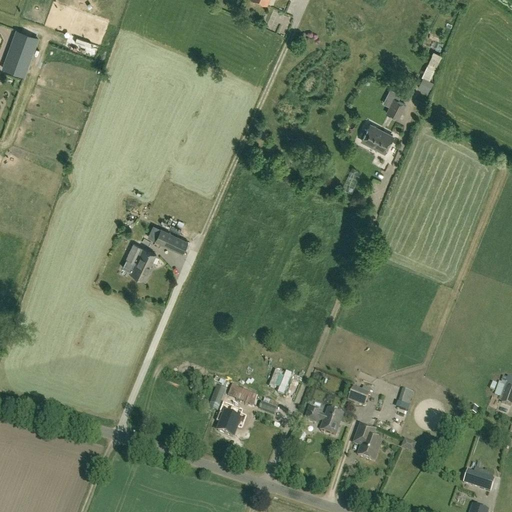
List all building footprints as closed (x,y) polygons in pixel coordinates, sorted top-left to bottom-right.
[(3,69),(24,76),(38,39),(16,31),(3,69)] [(420,78),(414,91),(424,96),(430,83),(420,78)] [(399,119),(406,105),(394,99),(387,114),(399,119)] [(395,137),(371,126),(363,143),(387,153),(395,137)] [(167,223),(165,228),(176,233),(178,228),(167,223)] [(188,241),(161,229),(155,241),(182,253),(188,241)] [(141,248),(136,259),(151,266),(156,254),(141,248)] [(153,267),(151,266),(136,259),(130,273),(146,281),(153,267)] [(208,408),(218,412),(227,390),(223,388),(226,381),(216,377),(212,387),(215,389),(208,408)] [(495,383),(491,395),(499,397),(504,385),(495,383)] [(258,397),(232,386),(228,396),(254,407),(258,397)] [(347,401),(365,407),(371,393),(354,386),(347,401)] [(511,406),(511,389),(507,387),(502,403),(511,406)] [(400,390),(397,404),(406,406),(409,392),(400,390)] [(221,409),(252,421),(256,410),(226,398),(221,409)] [(279,404),(264,399),(260,410),(275,415),(279,404)] [(402,415),(404,409),(395,406),(392,412),(402,415)] [(336,435),(344,413),(328,408),(325,416),(320,414),(321,411),(309,407),(305,420),(317,424),(319,420),(323,421),(320,430),(336,435)] [(392,426),(398,417),(392,413),(386,423),(392,426)] [(225,414),(219,431),(233,437),(240,420),(225,414)] [(377,430),(361,425),(354,443),(362,446),(358,455),(374,461),(383,439),(374,436),(377,430)] [(474,472),(468,470),(464,483),(491,492),(497,474),(476,468),(474,472)]
